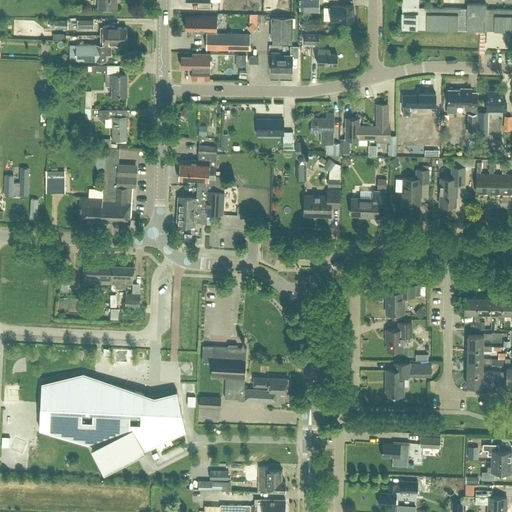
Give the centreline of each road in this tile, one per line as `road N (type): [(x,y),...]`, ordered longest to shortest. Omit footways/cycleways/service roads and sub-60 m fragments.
road 1 (residential): [(0,329),(144,333),(152,327),(155,277),(173,255)]
road 2 (residential): [(372,76),(307,90),(169,89)]
road 3 (tertiary): [(158,234),(119,241),(0,235)]
road 4 (residential): [(342,407),(353,390),(355,297),(333,263)]
road 5 (residential): [(448,394),(448,243)]
road 6 (tertiary): [(158,234),(162,90)]
road 7 (residential): [(511,68),(425,65),(372,76)]
road 8 (tertiary): [(291,294),(252,269),(173,255)]
road 9 (tertiary): [(309,411),(307,325),(291,294)]
road 10 (unclassified): [(448,243),(371,242),(333,263)]
